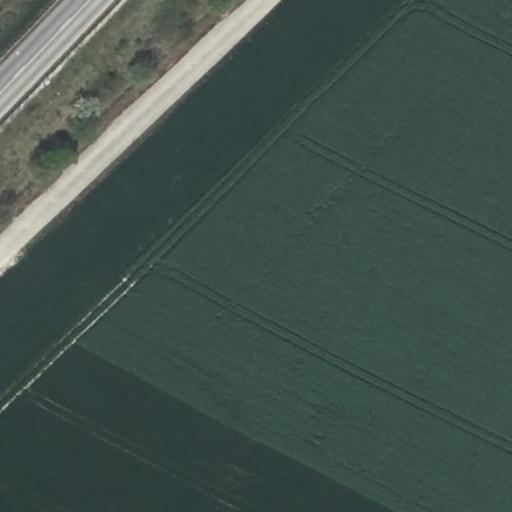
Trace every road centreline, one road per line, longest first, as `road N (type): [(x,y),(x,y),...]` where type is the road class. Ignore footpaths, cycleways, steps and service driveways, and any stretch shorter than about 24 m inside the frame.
road 1 (track): [(253,0),(0,248)]
road 2 (secondary): [(0,93),(90,0)]
